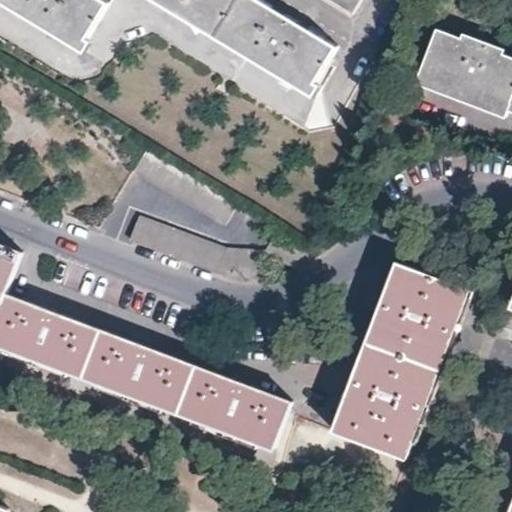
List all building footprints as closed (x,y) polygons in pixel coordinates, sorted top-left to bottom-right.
[(112,2),(108,0),(0,0),(81,49),(112,2)] [(337,44),(264,0),(152,0),(311,93),(339,47),(339,46),(338,45),(338,44),(337,44)] [(333,0),(354,12),(361,0),(333,0)] [(511,58),(441,32),(422,78),(506,111),(509,103),(511,104),(511,58)] [(229,226),(243,204),(151,150),(137,173),(229,226)] [(265,275),(267,252),(226,248),(141,216),(128,238),(214,270),(239,275),(246,276),(261,277),(265,277),(265,275)] [(293,266),(308,242),(284,228),(270,252),(293,266)] [(0,296),(7,299),(8,294),(24,252),(0,243),(0,296)] [(450,335),(455,321),(459,323),(465,306),(461,304),(467,288),(403,264),(397,280),(393,279),(391,285),(387,296),(390,297),(385,311),(382,309),(375,327),(379,328),(367,359),(364,357),(357,375),(361,376),(352,398),(346,414),(343,413),(336,431),(408,458),(414,441),(414,440),(411,438),(425,400),(429,402),(435,384),(432,383),(443,352),(447,354),(454,336),(450,335)] [(0,315),(0,343),(277,448),(294,402),(242,382),(147,346),(60,313),(8,294),(7,299),(0,315)]
